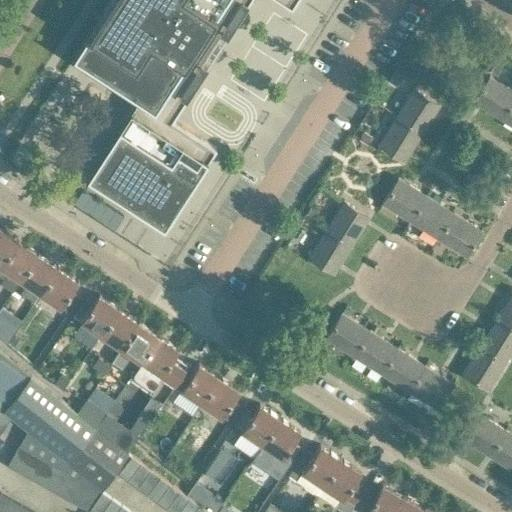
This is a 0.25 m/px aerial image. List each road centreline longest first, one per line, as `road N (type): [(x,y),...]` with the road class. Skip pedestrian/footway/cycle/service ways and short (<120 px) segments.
road 1 (residential): [(188,318),(393,0)]
road 2 (residential): [(496,511),(188,318)]
road 3 (residential): [(188,318),(0,194)]
road 4 (residential): [(384,269),(451,310),(511,212)]
